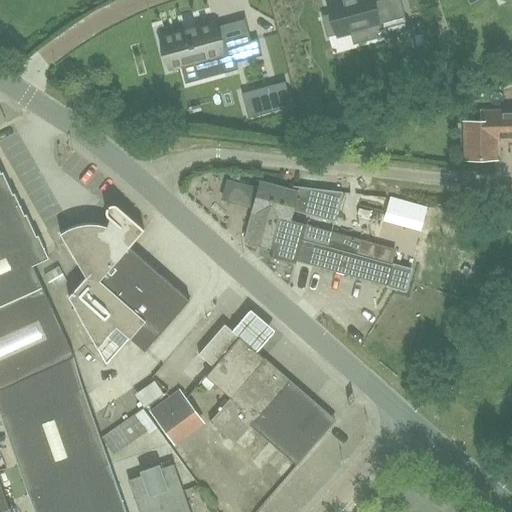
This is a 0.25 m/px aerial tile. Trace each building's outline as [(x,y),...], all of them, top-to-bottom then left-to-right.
[(331,13),(321,15),(326,37),(349,31),(350,31),(351,34),(367,30),(366,26),(378,23),(382,37),(408,30),(404,15),(391,18),(386,0),(371,4),(370,2),(369,0),(340,0),(328,3),(331,13)] [(213,23),(161,38),(169,68),(180,65),(193,62),(195,71),(221,64),(224,73),(237,69),(235,62),(262,55),(257,38),(250,40),(220,49),(214,27),(213,23)] [(285,81),(264,87),(271,112),(291,106),(285,81)] [(511,111),(492,112),(492,122),(466,122),(467,159),(495,159),(494,140),(511,139),(511,111)] [(0,414),(81,386),(72,359),(31,268),(47,260),(37,237),(35,238),(25,216),(23,217),(13,195),(11,196),(2,174),(0,174),(0,413),(0,414)] [(388,287),(394,266),(385,264),(389,247),(306,225),(306,224),(290,219),(292,212),(335,224),(343,194),(294,186),(292,192),(261,183),(245,242),(274,250),(272,257),(295,263),(296,261),(388,287)] [(107,217),(108,218),(109,218),(106,227),(102,226),(94,224),(81,225),(68,229),(60,234),(85,278),(68,297),(106,365),(129,339),(144,352),(189,301),(140,258),(129,248),(144,230),(117,206),(116,206),(115,205),(114,205),(112,205),(111,205),(110,205),(109,206),(108,207),(107,207),(106,208),(106,210),(105,211),(105,212),(105,213),(106,215),(106,216),(107,217)] [(197,354),(212,367),(204,376),(229,398),(209,422),(233,443),(249,425),(295,465),(334,420),(288,380),(288,379),(263,357),(262,358),(223,324),(197,354)] [(124,511),(107,462),(81,386),(0,414),(34,511),(124,511)] [(174,446),(205,423),(179,389),(149,411),(174,446)] [(108,438),(121,455),(160,427),(147,409),(108,438)] [(139,472),(140,475),(127,479),(134,498),(179,481),(172,464),(160,468),(159,465),(139,472)] [(189,511),(179,481),(134,498),(138,511),(189,511)] [(0,511),(10,511),(0,486),(0,511)]
